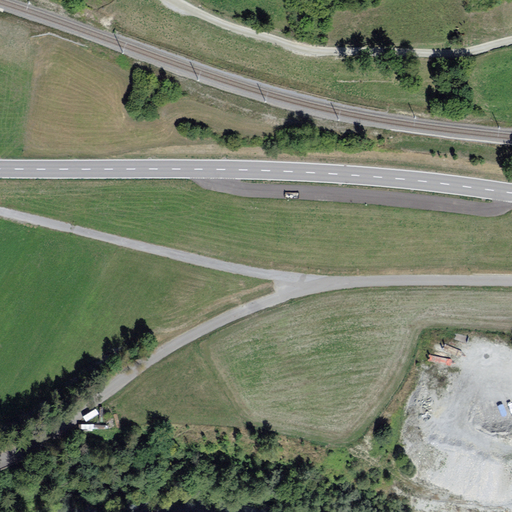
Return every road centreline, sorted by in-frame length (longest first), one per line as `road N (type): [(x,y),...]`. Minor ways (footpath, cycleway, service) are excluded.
road 1 (unclassified): [(0,460),(72,421),(177,342),(290,292),(355,281),(511,280)]
road 2 (secondary): [(0,168),(353,174),(511,192)]
road 3 (track): [(511,42),(454,54),(317,52),(213,21),(173,0)]
